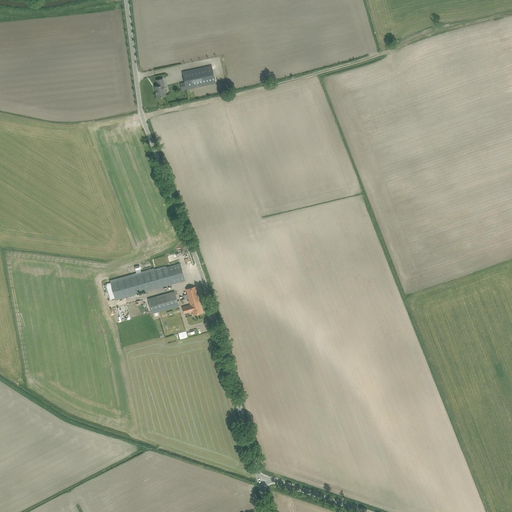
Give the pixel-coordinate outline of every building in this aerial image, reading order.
[(178,61),(248,50),(247,46),(253,45),(250,31),(175,44),(178,61)] [(212,66),(182,72),(185,82),(186,89),(215,83),(212,66)] [(155,87),(157,98),(166,96),(165,91),(163,79),(156,80),(158,86),(155,87)] [(111,283),(115,300),(185,280),(180,263),(111,283)] [(195,287),(186,289),(191,306),(187,307),(188,311),(192,310),(193,315),(203,313),(203,312),(202,312),(195,287)] [(148,298),(152,313),(179,306),(175,291),(148,298)]
